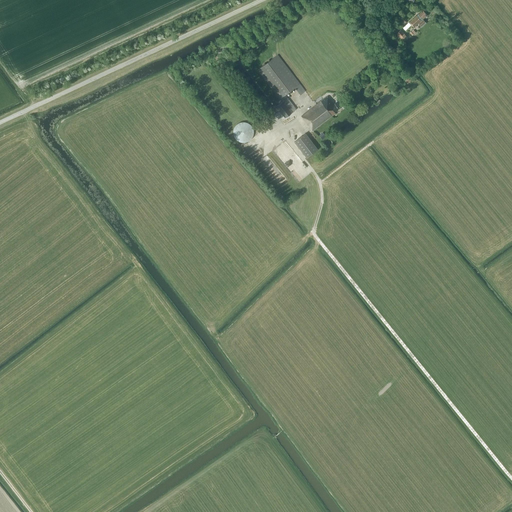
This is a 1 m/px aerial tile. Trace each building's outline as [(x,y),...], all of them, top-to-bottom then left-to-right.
[(426,23),(423,19),(428,15),(423,10),(410,22),(414,27),(419,23),(422,27),(426,23)] [(404,34),(401,30),(397,34),(402,39),(407,36),(404,34)] [(305,91),(299,84),(293,75),(278,54),(266,63),(258,69),(279,99),(281,97),(281,98),(277,101),(279,103),(275,106),(284,118),(292,112),(295,109),(285,95),(294,87),(300,95),(305,91)] [(333,104),(327,96),(327,95),(302,115),(313,130),(336,112),(335,111),(345,103),(341,98),(333,104)] [(252,127),(252,126),(251,125),(250,125),(250,124),(249,123),(248,123),(247,122),(246,122),(245,122),(244,122),(243,122),(242,122),(241,122),(240,122),(239,122),(239,123),(238,123),(237,124),(236,124),(236,125),(235,125),(235,126),(234,127),(234,128),(233,129),(233,130),(233,131),(233,132),(233,133),(233,134),(234,135),(234,136),(234,137),(235,138),(236,139),(237,140),(238,140),(238,141),(239,141),(240,141),(241,142),(242,142),(243,142),(244,142),(245,142),(246,141),(247,141),(248,141),(249,140),(249,139),(250,139),(250,138),(251,138),(252,137),(252,136),(253,135),(253,134),(253,133),(253,132),(253,131),(253,130),(253,129),(253,128),(252,127)] [(307,157),(318,148),(305,132),(294,141),(307,157)]
